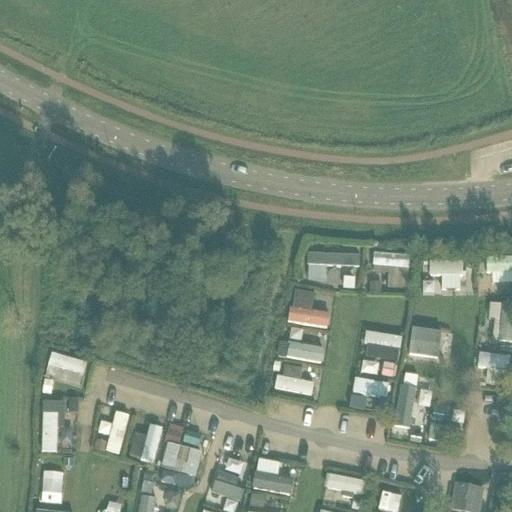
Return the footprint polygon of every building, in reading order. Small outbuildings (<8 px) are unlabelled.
[(361,287),(362,255),(311,254),(310,286),(361,287)] [(376,273),(390,274),(390,289),(411,290),(412,256),(376,254),(376,273)] [(491,284),(511,283),(511,258),(491,259),(491,284)] [(445,278),(445,286),(470,287),(471,262),(436,261),(435,277),(445,278)] [(437,286),(422,286),(423,298),(437,297),(437,286)] [(297,290),(292,324),(332,330),(335,314),(315,311),(318,293),(297,290)] [(496,319),(496,343),(511,343),(511,304),(493,304),(493,319),(496,319)] [(410,357),(447,361),(451,333),(414,328),(410,357)] [(370,334),(368,359),(403,361),(404,335),(370,334)] [(298,344),(282,340),(279,357),(325,366),(329,350),(298,344)] [(511,347),(500,347),(500,354),(511,355),(511,351),(511,347)] [(57,358),(54,380),(83,382),(85,360),(57,358)] [(365,359),(363,374),(396,379),(398,364),(365,359)] [(511,363),(475,362),(475,379),(511,380),(511,363)] [(283,367),(282,376),(307,380),(309,371),(283,367)] [(276,391),(316,398),(319,384),(279,377),(276,391)] [(358,381),(356,409),(388,411),(389,382),(358,381)] [(76,401),(43,402),(44,453),(77,452),(76,401)] [(102,420),(96,450),(123,456),(131,418),(118,415),(116,423),(102,420)] [(431,443),(465,444),(466,416),(456,416),(456,426),(431,425),(431,443)] [(137,434),(131,458),(157,465),(167,428),(152,425),(149,437),(137,434)] [(172,432),(162,472),(198,481),(208,441),(172,432)] [(243,501),(245,491),(237,490),(240,462),(221,459),(216,497),(243,501)] [(294,499),(299,482),(281,476),(284,466),(264,460),(256,488),(294,499)] [(125,495),(133,470),(103,461),(96,485),(125,495)] [(43,469),(42,492),(64,493),(65,470),(43,469)] [(139,509),(150,511),(168,511),(175,481),(147,475),(139,509)] [(451,511),(478,511),(482,492),(456,486),(451,511)]
